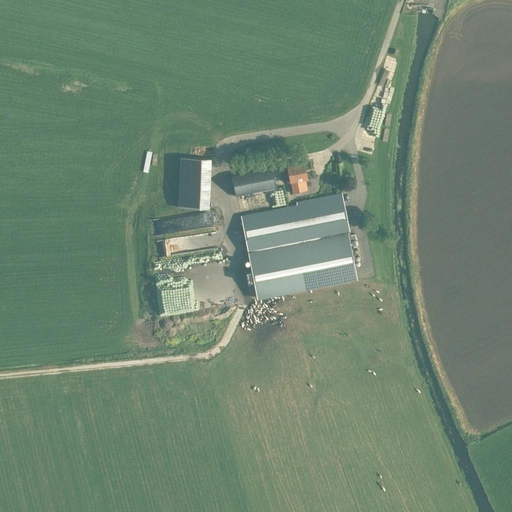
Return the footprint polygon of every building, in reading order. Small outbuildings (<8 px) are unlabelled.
[(406,42),(412,21),(403,19),(397,40),(406,42)] [(387,128),(381,127),(380,134),(376,133),(373,148),(384,149),(387,128)] [(178,206),(208,207),(210,157),(179,155),(178,206)] [(286,164),(287,171),(284,171),(282,175),(283,179),(286,181),(289,180),(292,191),(306,188),(304,177),(306,177),(302,161),(286,164)] [(334,162),(335,174),(342,174),(340,162),(334,162)] [(234,195),(276,187),(272,166),(231,174),(234,195)] [(316,171),(316,185),(325,185),(325,171),(316,171)] [(355,277),(348,239),(350,238),(340,192),(295,201),(296,203),(240,214),(256,296),(355,277)] [(194,222),(193,208),(182,209),(183,222),(194,222)] [(219,251),(207,256),(210,264),(223,259),(219,251)]
